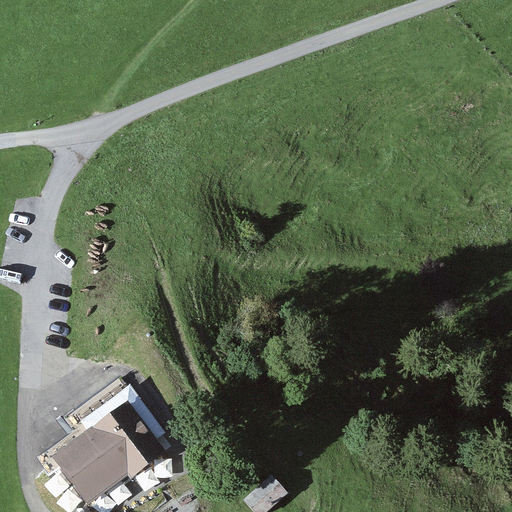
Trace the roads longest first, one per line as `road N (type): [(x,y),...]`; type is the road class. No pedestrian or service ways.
road 1 (track): [(85,129),(50,200),(27,431),(30,489),(43,511)]
road 2 (residential): [(85,129),(444,0)]
road 3 (track): [(36,361),(131,381),(159,407),(182,464),(108,511)]
